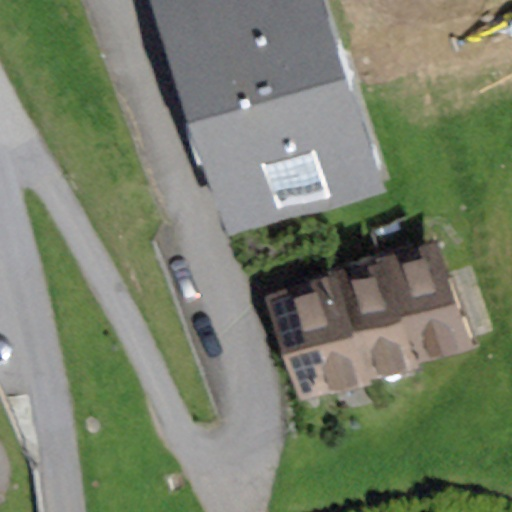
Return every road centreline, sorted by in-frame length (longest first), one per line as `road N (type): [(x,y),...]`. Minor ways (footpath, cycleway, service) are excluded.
road 1 (residential): [(217,482),(253,448),(247,391),(103,0)]
road 2 (residential): [(0,124),(67,215),(217,482)]
road 3 (residential): [(0,221),(45,402),(61,511)]
